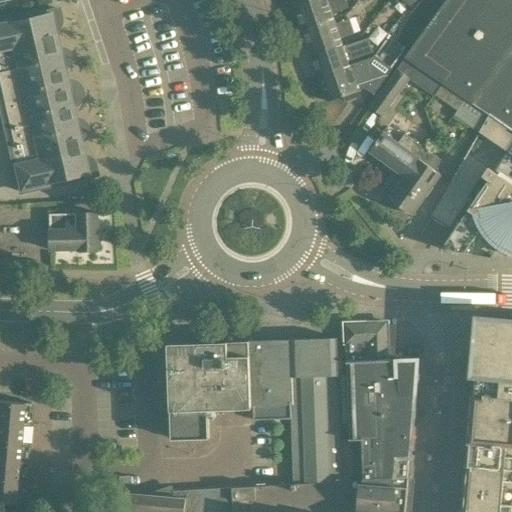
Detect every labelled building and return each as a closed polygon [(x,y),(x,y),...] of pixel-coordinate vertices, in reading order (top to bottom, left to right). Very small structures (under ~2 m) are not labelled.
[(310,0),(294,6),(302,30),(332,19),(330,14),(348,8),(345,0),(310,0)] [(511,0),(445,0),(404,58),(488,114),(488,116),(511,131),(511,0)] [(92,161),(88,158),(83,158),(82,154),(83,154),(79,137),(78,137),(75,122),(76,122),(72,105),(71,105),(66,84),(67,84),(63,67),(62,67),(59,52),(55,35),(54,35),(53,30),(58,29),(61,25),(61,20),(58,10),(50,12),(0,23),(0,104),(20,193),(89,177),(88,177),(97,175),(95,165),(92,161)] [(310,53),(341,43),(339,39),(354,34),(349,19),(334,24),(332,19),(302,30),(310,53)] [(348,66),(347,61),(372,52),(367,39),(342,47),(341,43),(310,53),(319,79),(325,77),(324,74),(348,66)] [(376,56),(375,54),(372,57),(358,62),(348,66),(324,74),(325,77),(319,79),(327,102),(342,96),(344,102),(361,96),(358,90),(368,86),(374,91),(387,74),(392,67),(376,56)] [(404,58),(369,107),(382,117),(408,80),(433,96),(433,95),(441,83),(404,58)] [(433,95),(456,111),(464,98),(441,83),(433,95)] [(511,131),(488,116),(478,132),(485,136),(507,151),(500,161),(493,171),(487,167),(482,175),(483,176),(469,196),(474,199),(440,249),(441,249),(490,259),(497,249),(500,251),(504,253),(510,255),(511,255),(511,131)] [(396,188),(424,149),(404,134),(397,144),(381,133),(368,151),(384,162),(380,167),(390,174),(385,181),(396,188)] [(424,149),(396,188),(388,199),(411,215),(440,175),(434,171),(441,161),(424,149)] [(97,213),(77,214),(77,209),(65,209),(65,214),(49,214),(50,250),(77,250),(98,250),(97,213)] [(511,511),(511,322),(478,319),(472,392),(460,511),(511,511)] [(345,362),(376,360),(376,355),(395,354),(394,352),(398,352),(398,347),(397,347),(396,325),(386,326),(386,322),(344,323),(344,339),(345,362)] [(362,480),(361,440),(348,441),(348,440),(340,440),(337,339),(248,342),(251,406),(252,406),(253,421),(290,420),(293,484),(362,480)] [(251,406),(248,342),(166,345),(170,440),(208,438),(207,409),(251,408),(250,406),(251,406)] [(408,477),(410,454),(412,420),(416,419),(414,394),(416,387),(414,386),(414,379),(408,380),(408,367),(404,367),(404,360),(404,359),(398,360),(398,352),(394,352),(395,354),(376,355),(376,360),(345,362),(348,440),(348,441),(361,440),(362,480),(408,477)] [(0,501),(23,503),(32,404),(0,400),(0,501)] [(362,480),(293,484),(232,488),(232,511),(404,511),(408,477),(362,480)] [(232,511),(232,488),(172,491),(172,498),(176,511),(232,511)] [(166,511),(161,497),(133,495),(125,494),(123,511),(166,511)]
